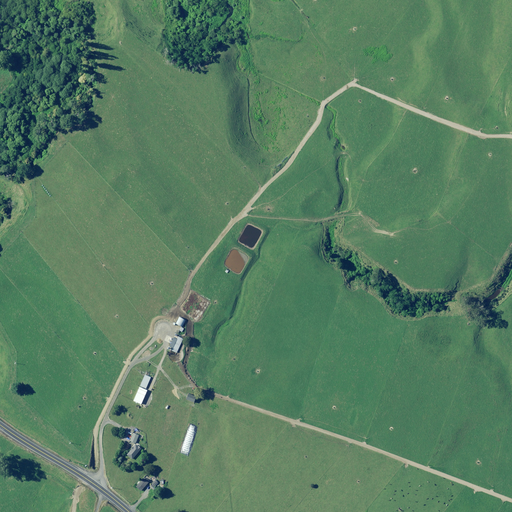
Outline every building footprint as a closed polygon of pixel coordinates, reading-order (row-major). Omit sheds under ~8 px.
[(186,320),(180,317),(177,324),(183,327),(186,320)] [(183,339),(178,337),(177,339),(174,338),(170,347),(174,348),(173,351),(178,353),(183,339)] [(151,377),(145,375),(140,386),(146,389),(151,377)] [(197,397),(189,394),(187,400),(195,403),(197,397)] [(139,436),(134,433),(130,441),(132,442),(132,443),(135,444),(139,436)] [(141,449),(136,445),(127,455),(132,459),(141,449)] [(149,482),(145,478),(136,487),(141,491),(149,482)] [(156,481),(151,485),(155,490),(160,486),(156,481)]
